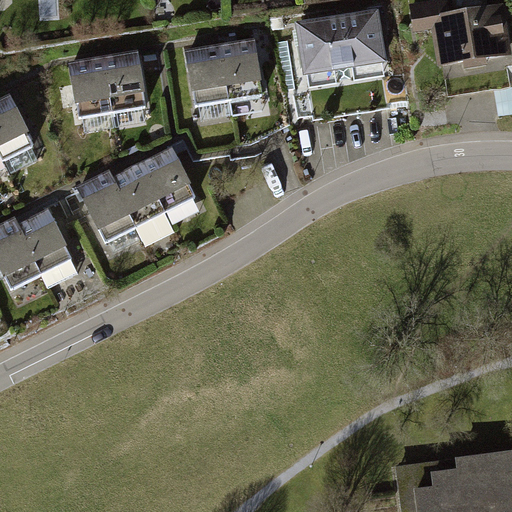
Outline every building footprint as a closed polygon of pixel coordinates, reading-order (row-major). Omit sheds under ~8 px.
[(449,1),(410,7),(414,35),(433,32),(439,71),(511,60),(511,44),(506,5),(451,13),(449,1)] [(377,15),(297,28),(305,80),(386,67),(377,15)] [(257,46),(187,56),(192,96),(263,86),(257,46)] [(141,59),(70,69),(75,110),(146,100),(141,59)] [(502,111),(511,110),(511,90),(499,92),(502,111)] [(0,155),(4,163),(34,147),(10,102),(0,107),(0,155)] [(231,102),(200,106),(201,119),(233,115),(231,102)] [(110,173),(73,191),(95,235),(193,187),(175,151),(114,181),(110,173)] [(17,225),(0,233),(0,277),(8,292),(72,258),(49,216),(20,231),(17,225)] [(511,511),(511,452),(396,467),(401,511),(511,511)]
